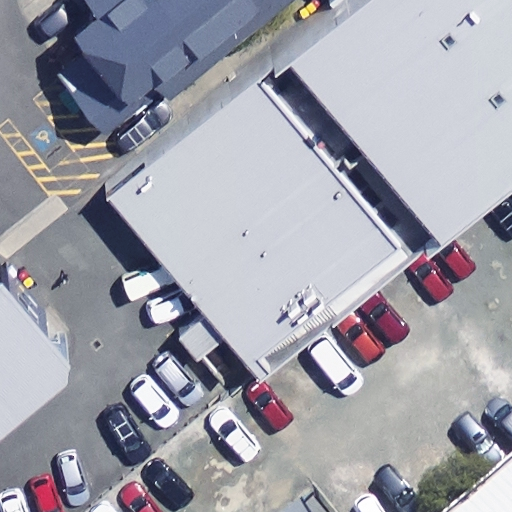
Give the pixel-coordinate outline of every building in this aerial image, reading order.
[(89,0),(70,16),(88,38),(55,65),(101,122),(158,77),(165,85),(270,0),(89,0)] [(511,161),(511,0),(324,0),(278,39),(436,226),(511,161)] [(400,258),(259,91),(97,228),(239,394),(400,258)] [(0,433),(82,366),(3,271),(0,273),(0,433)] [(511,511),(511,463),(453,511),(511,511)]
